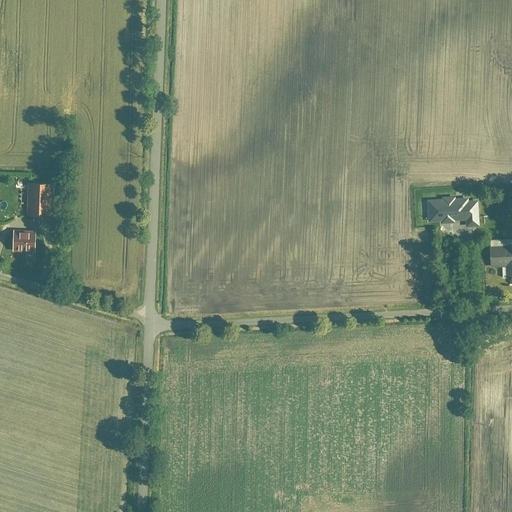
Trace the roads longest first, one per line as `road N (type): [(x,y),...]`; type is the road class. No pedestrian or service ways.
road 1 (residential): [(150,324),(511,311)]
road 2 (residential): [(162,0),(150,324)]
road 3 (residential): [(150,324),(141,511)]
road 4 (track): [(0,281),(150,324)]
